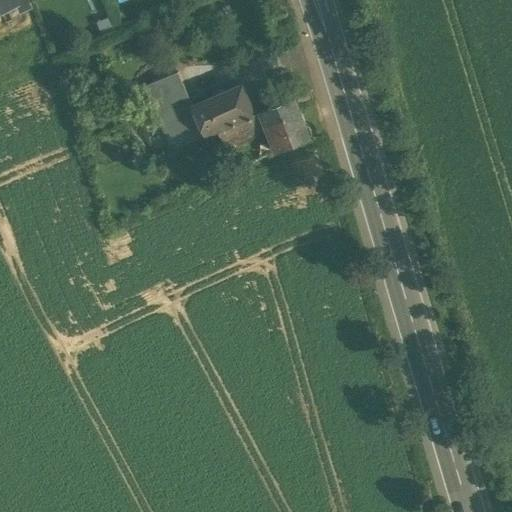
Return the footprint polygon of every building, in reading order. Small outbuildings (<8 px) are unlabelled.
[(0,0),(0,10),(16,3),(18,3),(16,0),(0,0)] [(29,0),(16,0),(18,3),(16,3),(20,11),(32,5),(29,0)] [(172,68),(158,75),(160,79),(174,73),(172,68)] [(160,79),(144,86),(151,101),(184,86),(178,71),(174,73),(160,79)] [(193,106),(191,106),(204,134),(217,129),(250,115),(254,113),(242,84),(193,106)] [(184,86),(151,101),(171,148),(204,134),(191,106),(193,106),(184,86)] [(294,96),(261,110),(267,124),(277,152),(311,138),(310,136),(312,132),(309,126),(305,124),(294,96)] [(254,113),(250,115),(256,129),(267,124),(261,110),(254,113)] [(250,115),(217,129),(225,150),(259,136),(256,129),(250,115)] [(249,152),(238,157),(240,161),(242,166),(261,158),(259,154),(255,152),(249,153),(249,152)] [(240,161),(233,164),(235,169),(242,166),(240,161)]
